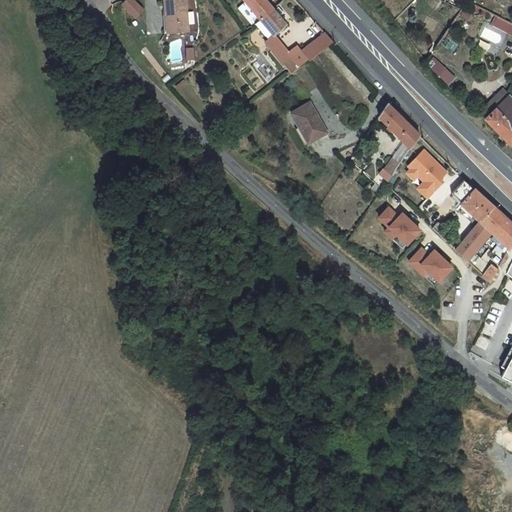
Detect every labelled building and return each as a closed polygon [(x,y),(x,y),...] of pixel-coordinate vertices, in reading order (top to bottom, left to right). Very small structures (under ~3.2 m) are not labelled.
[(132,0),(126,0),(123,4),(135,16),(142,9),(132,0)] [(188,31),(185,0),(164,0),(165,14),(167,14),(169,33),(188,31)] [(243,0),(260,19),(273,9),(265,0),(243,0)] [(286,24),(273,9),(260,19),(274,35),(286,24)] [(277,55),(285,49),(274,35),(260,19),(254,24),(268,40),(258,47),(269,61),(277,55)] [(511,35),(511,25),(499,19),(494,27),(511,35)] [(333,42),(325,33),(313,41),(306,46),(306,47),(301,51),(284,63),(290,72),(291,74),(333,42)] [(284,63),(301,51),(297,46),(288,52),(285,49),(277,55),(284,63)] [(445,80),(451,74),(434,59),(428,65),(445,80)] [(495,110),(509,97),(503,90),(489,104),(495,110)] [(509,145),(511,142),(511,99),(509,97),(495,110),(487,118),(485,121),(509,145)] [(307,143),(326,132),(309,102),(290,113),(307,143)] [(379,116),(388,126),(393,118),(391,115),(394,110),(387,103),(379,116)] [(487,118),(495,110),(489,104),(481,111),(487,118)] [(419,135),(394,110),(391,115),(393,118),(388,126),(410,148),(419,135)] [(416,185),(414,186),(426,199),(451,175),(426,149),(403,171),(416,185)] [(383,168),(392,176),(399,163),(391,157),(383,168)] [(383,168),(378,173),(388,181),(392,176),(383,168)] [(480,221),(493,207),(475,189),(464,180),(451,193),(462,203),(461,204),(464,207),(480,221)] [(383,190),(375,183),(370,188),(379,195),(382,190),(383,190)] [(402,248),(419,230),(401,213),(398,217),(388,207),(374,222),(402,248)] [(511,245),(511,223),(493,207),(480,221),(477,224),(455,249),(467,260),(488,235),(491,231),(493,234),(510,249),(511,245)] [(480,221),(464,207),(461,210),(477,224),(480,221)] [(417,269),(421,265),(439,281),(452,267),(434,250),(429,255),(421,248),(409,261),(417,269)] [(482,275),(491,284),(499,270),(491,263),(482,275)] [(511,382),(511,356),(501,377),(511,382)]
